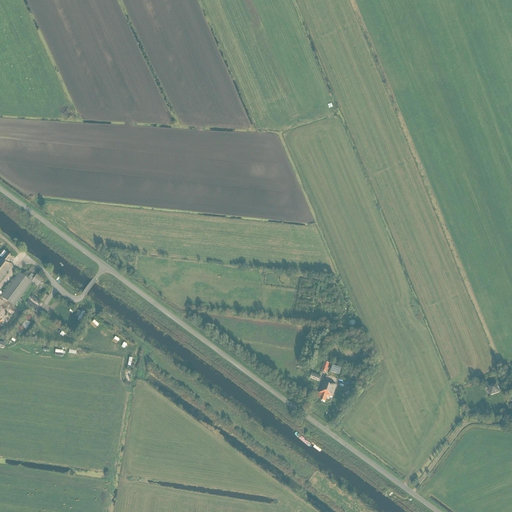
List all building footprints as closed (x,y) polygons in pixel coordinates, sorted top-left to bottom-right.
[(0,281),(13,265),(11,264),(9,263),(13,258),(6,253),(2,258),(1,258),(0,259),(0,281)] [(1,296),(14,306),(32,283),(32,282),(31,282),(32,281),(33,280),(29,277),(27,279),(16,270),(14,273),(17,275),(1,296)] [(29,277),(33,280),(32,281),(31,282),(32,282),(32,283),(37,287),(43,279),(36,274),(33,278),(30,276),(29,277)] [(42,302),(33,295),(31,297),(40,304),(42,302)] [(38,307),(28,300),(27,303),(36,310),(38,307)] [(25,329),(30,323),(25,320),(21,326),(25,329)] [(106,333),(108,330),(96,324),(94,327),(106,333)] [(326,372),(329,364),(324,362),(321,371),(326,372)] [(341,367),(332,365),(330,372),(339,374),(341,367)] [(332,398),(336,385),(330,383),(327,381),(327,382),(323,380),(318,393),(319,393),(317,398),(319,399),(319,400),(324,402),(327,396),(332,398)] [(496,383),(488,386),(489,389),(488,390),(490,395),(500,392),(499,389),(497,386),(496,383)]
